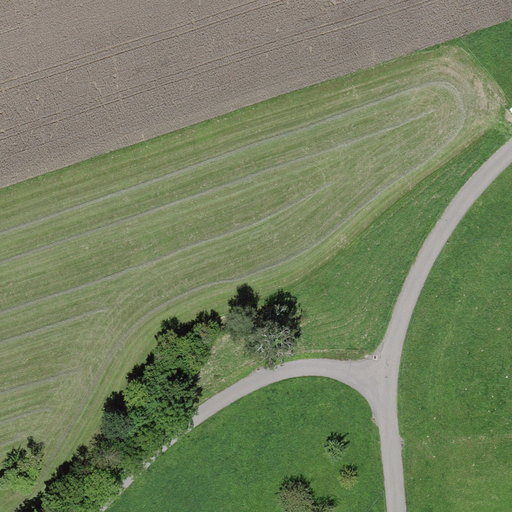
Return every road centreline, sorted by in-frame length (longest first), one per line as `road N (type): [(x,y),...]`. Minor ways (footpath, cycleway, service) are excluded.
road 1 (unclassified): [(511,151),(454,215),(417,275),(386,376),(396,511)]
road 2 (track): [(96,511),(203,416),(267,377),(301,370),(386,376)]
